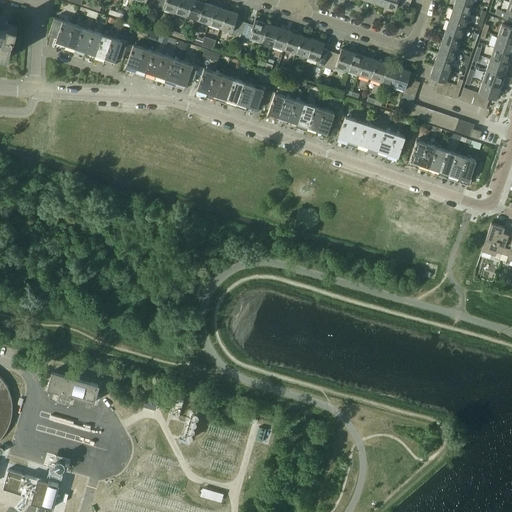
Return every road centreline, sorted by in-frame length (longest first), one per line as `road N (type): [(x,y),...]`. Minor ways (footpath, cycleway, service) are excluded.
road 1 (unclassified): [(471,203),(170,102),(33,91)]
road 2 (unclassified): [(427,0),(410,47),(294,8)]
